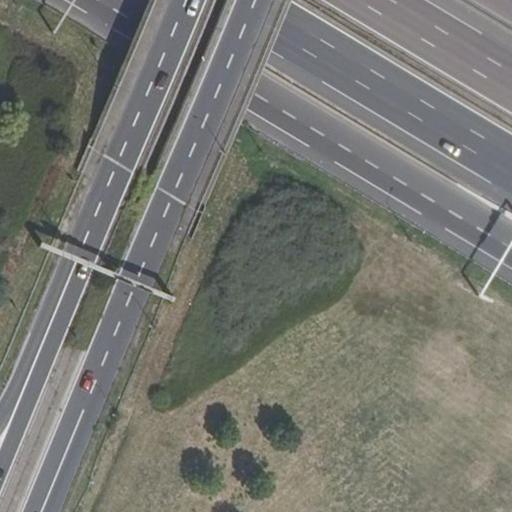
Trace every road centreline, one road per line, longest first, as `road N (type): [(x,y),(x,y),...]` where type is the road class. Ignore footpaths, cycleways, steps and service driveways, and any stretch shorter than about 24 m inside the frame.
road 1 (primary): [(63,458),(252,0)]
road 2 (motorway): [(112,0),(503,242)]
road 3 (motorway): [(238,0),(511,164)]
road 4 (primary): [(186,0),(78,260)]
road 5 (primary): [(78,260),(76,289),(0,474)]
road 6 (motorway): [(78,260),(60,283),(0,420)]
road 7 (motorway): [(511,78),(380,0)]
